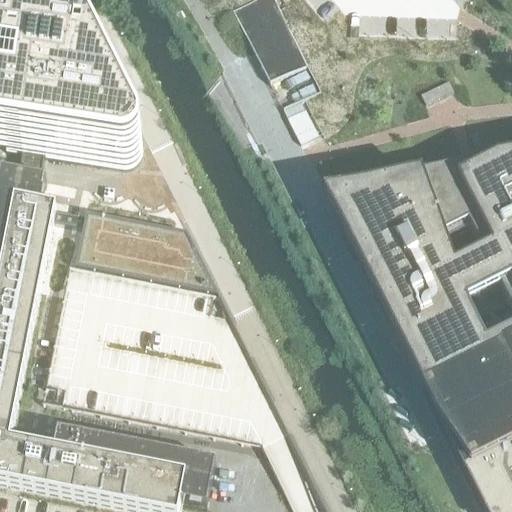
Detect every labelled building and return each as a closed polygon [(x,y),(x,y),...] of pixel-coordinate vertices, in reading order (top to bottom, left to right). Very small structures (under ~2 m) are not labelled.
[(308,69),(277,7),(275,3),(273,0),(260,0),(233,14),(241,30),(255,58),(270,88),(308,69)] [(0,488),(5,489),(60,500),(119,511),(180,511),(181,509),(197,511),(207,511),(216,468),(125,450),(58,437),(54,456),(29,451),(30,447),(31,447),(32,447),(33,447),(34,446),(35,445),(35,444),(35,443),(35,442),(35,441),(34,441),(34,440),(33,440),(32,439),(31,439),(30,439),(30,440),(29,440),(28,441),(28,442),(17,449),(11,448),(16,421),(41,295),(54,228),(84,234),(83,237),(76,273),(219,301),(214,291),(188,238),(147,230),(87,218),(86,223),(56,217),(57,215),(56,215),(56,214),(42,212),(47,186),(42,185),(46,162),(122,174),(126,174),(130,173),(133,172),(136,170),(139,168),(141,164),(142,161),(143,157),(142,154),(141,150),(120,108),(89,46),(24,36),(0,31),(0,154),(7,156),(23,158),(20,180),(2,177),(0,184),(0,488)] [(426,109),(453,96),(454,95),(449,86),(421,99),(426,109)] [(511,511),(511,163),(498,166),(473,171),(467,172),(464,173),(380,189),(328,199),(325,200),(342,234),(384,317),(392,333),(395,340),(423,395),(482,511),(511,511)] [(288,440),(262,453),(286,499),(311,487),(288,440)]
